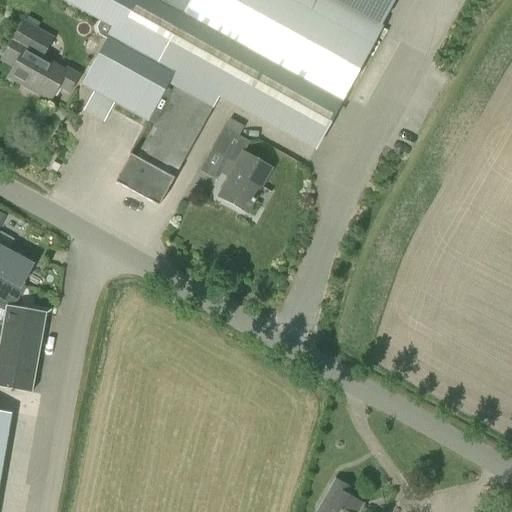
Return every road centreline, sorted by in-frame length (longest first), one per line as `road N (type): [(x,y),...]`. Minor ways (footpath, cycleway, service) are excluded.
road 1 (tertiary): [(511,479),(96,246)]
road 2 (unclassified): [(49,511),(96,246)]
